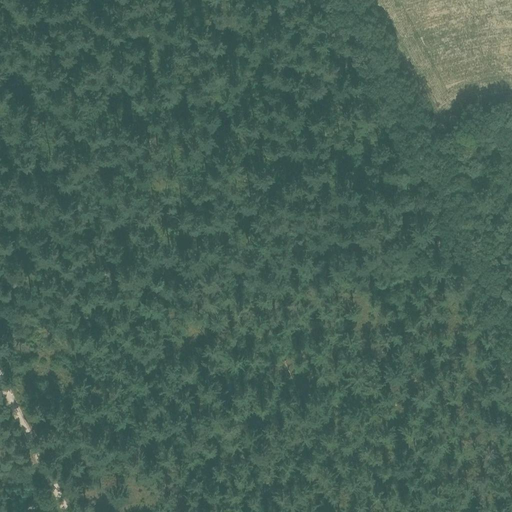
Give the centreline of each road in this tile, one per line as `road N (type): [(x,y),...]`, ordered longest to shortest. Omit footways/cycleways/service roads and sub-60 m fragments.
road 1 (unclassified): [(511,328),(339,0)]
road 2 (track): [(0,382),(65,511)]
